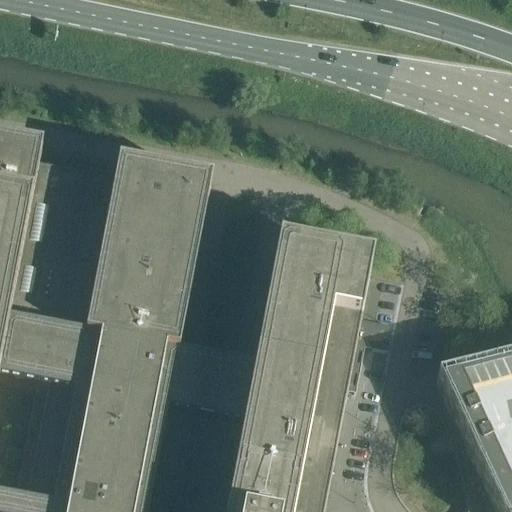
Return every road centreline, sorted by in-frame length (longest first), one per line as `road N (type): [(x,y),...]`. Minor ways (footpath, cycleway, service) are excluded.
road 1 (primary): [(22,0),(415,83),(511,117)]
road 2 (primary): [(511,48),(420,15),(338,0)]
